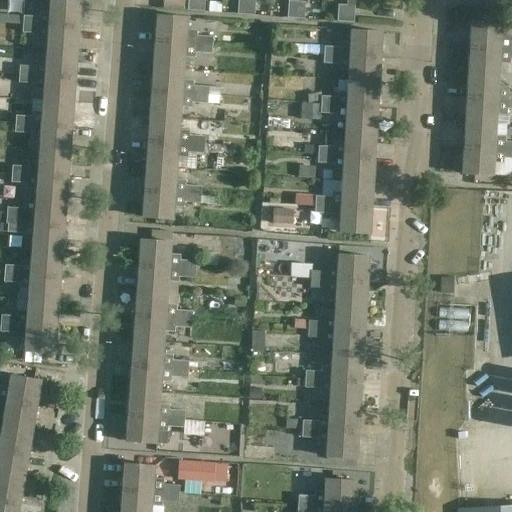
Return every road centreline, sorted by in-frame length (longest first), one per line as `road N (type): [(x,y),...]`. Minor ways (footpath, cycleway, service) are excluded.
road 1 (residential): [(83,511),(122,0)]
road 2 (residential): [(389,511),(423,0)]
